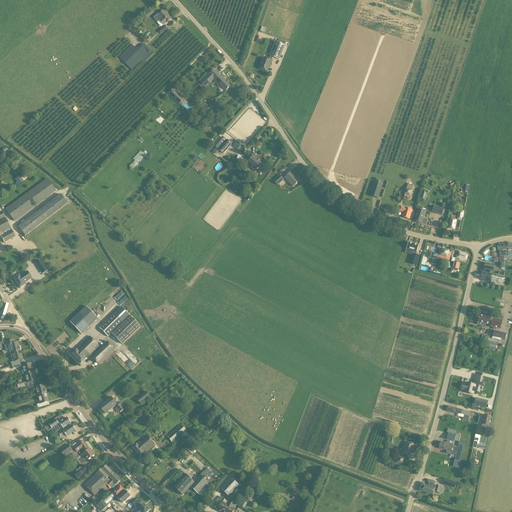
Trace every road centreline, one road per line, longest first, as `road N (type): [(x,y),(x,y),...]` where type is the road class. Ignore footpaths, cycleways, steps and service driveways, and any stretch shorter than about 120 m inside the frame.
road 1 (unclassified): [(478,247),(408,232),(335,194),(175,0)]
road 2 (unclassified): [(408,511),(478,247)]
road 3 (tertiary): [(160,498),(104,442),(23,328)]
